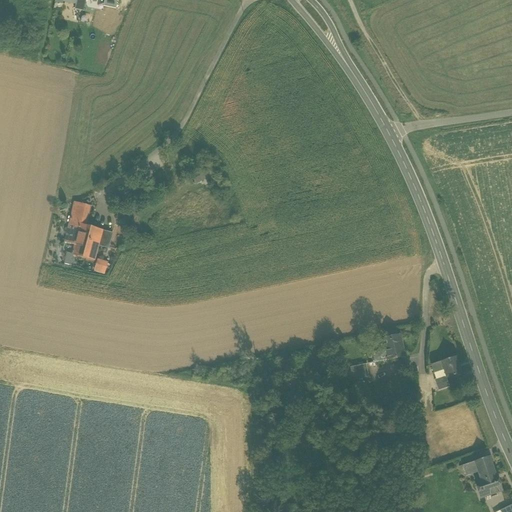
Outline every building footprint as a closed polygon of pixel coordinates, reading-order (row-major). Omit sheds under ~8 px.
[(75,10),(83,12),(85,0),(63,0),(63,1),(76,4),(75,10)] [(117,0),(103,0),(103,7),(116,9),(117,0)] [(64,243),(75,245),(80,225),(85,226),(86,222),(82,221),(85,208),(74,205),(64,243)] [(91,207),(86,205),(85,208),(82,221),(86,222),(85,226),(86,227),(91,207)] [(86,227),(85,226),(80,225),(75,245),(72,255),(73,255),(94,261),(98,246),(99,242),(102,231),(86,227)] [(99,242),(109,245),(112,233),(102,231),(99,242)] [(73,257),(73,255),(72,255),(68,253),(68,254),(67,254),(64,264),(71,266),(73,257)] [(94,271),(105,274),(109,262),(99,258),(94,271)] [(383,339),(386,351),(388,360),(404,357),(399,336),(383,339)] [(375,363),(388,360),(386,351),(373,354),(375,363)] [(445,376),(446,379),(462,374),(456,357),(441,362),(443,370),(445,376)] [(431,366),(433,374),(443,370),(441,362),(431,366)] [(366,364),(350,367),(352,380),(368,377),(366,364)] [(434,380),(438,392),(449,388),(446,379),(445,376),(434,380)] [(477,470),(480,480),(495,475),(489,457),(462,466),(465,474),(477,470)] [(496,474),(495,475),(480,480),(475,482),(481,498),(501,491),(496,474)]
